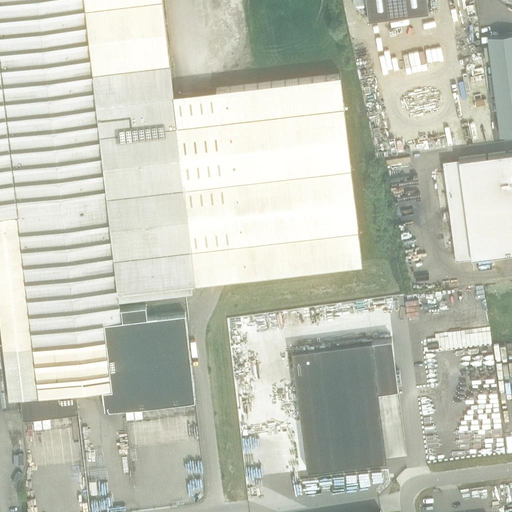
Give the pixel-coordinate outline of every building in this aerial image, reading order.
[(0,0),(0,318),(10,400),(21,399),(23,419),(79,412),(77,392),(102,389),(103,400),(104,400),(105,410),(195,399),(185,312),(157,316),(157,315),(147,316),(146,305),(120,308),(119,298),(192,290),(191,281),(362,261),(341,73),(174,92),(163,0),(0,0)] [(366,0),(369,18),(428,10),(426,0),(366,0)] [(511,133),(511,32),(487,35),(500,135),(511,133)] [(511,150),(458,158),(460,170),(444,172),(454,247),(470,245),(471,257),(511,251),(511,150)] [(392,337),(292,350),(307,469),(387,459),(378,389),(398,387),(392,337)] [(192,492),(192,496),(202,495),(202,478),(188,479),(189,492),(192,492)]
